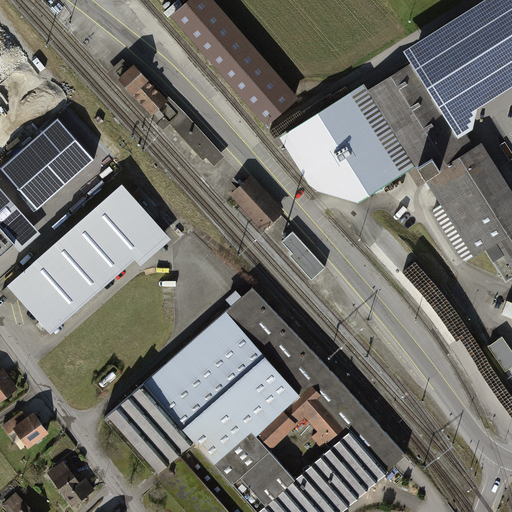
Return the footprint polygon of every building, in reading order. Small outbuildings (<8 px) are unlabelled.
[(298,97),(210,0),(190,0),(173,16),(269,123),(298,97)] [(511,69),(480,90),(476,109),(511,86),(511,0),(483,0),(404,50),(412,63),(511,0),(511,69)] [(511,0),(412,63),(458,136),(472,128),(476,109),(480,90),(511,69),(511,0)] [(163,131),(170,124),(204,160),(206,158),(212,164),(214,166),(225,157),(197,127),(151,77),(148,79),(147,80),(167,101),(153,114),(133,93),(120,79),(132,68),(123,58),(107,73),(149,118),(150,116),(163,131)] [(469,152),(458,136),(412,63),(353,100),(399,173),(416,163),(442,204),(434,209),(433,213),(462,259),(466,260),(485,248),(506,281),(511,277),(511,192),(482,144),(469,152)] [(133,93),(153,114),(167,101),(147,80),(148,79),(135,65),(132,68),(120,79),(133,93)] [(400,175),(399,173),(353,100),(349,93),(286,132),(324,192),(357,202),(400,175)] [(58,117),(1,167),(38,209),(95,159),(58,117)] [(248,179),(233,193),(235,195),(266,229),(281,215),(248,179)] [(165,231),(123,183),(9,284),(51,332),(165,231)] [(0,194),(0,256),(31,229),(0,194)] [(429,274),(391,228),(377,240),(408,277),(408,276),(416,285),(429,274)] [(293,231),(282,241),(294,254),(292,256),(312,279),(326,267),(293,231)] [(102,417),(188,511),(339,511),(405,454),(253,287),(102,417)] [(511,318),(511,302),(507,301),(502,315),(511,318)] [(511,350),(502,337),(488,346),(505,371),(511,366),(511,350)] [(0,399),(15,389),(0,368),(0,399)] [(29,447),(49,432),(34,412),(26,418),(20,410),(0,424),(0,425),(6,434),(14,427),(29,447)] [(61,458),(45,470),(73,506),(89,493),(61,458)] [(9,511),(35,511),(16,491),(2,504),(9,511)]
